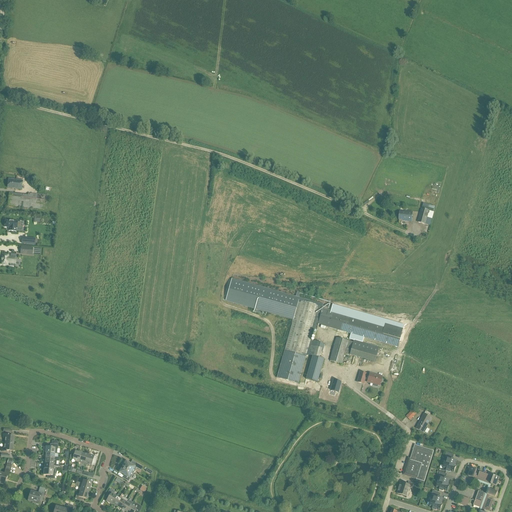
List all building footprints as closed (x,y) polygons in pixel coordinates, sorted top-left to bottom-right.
[(385,178),(426,184),(428,174),(386,167),(385,178)] [(442,175),(433,173),(430,186),(432,187),(431,192),(438,194),(442,175)] [(23,178),(9,177),(8,186),(22,187),(23,178)] [(420,198),(422,188),(390,183),(388,193),(420,198)] [(29,191),(28,193),(10,191),(8,203),(44,207),(45,194),(38,194),(38,192),(29,191)] [(417,222),(426,225),(430,226),(434,213),(421,209),(417,222)] [(403,221),(412,222),(412,213),(406,212),(405,213),(400,212),(399,220),(403,221)] [(21,229),(22,222),(18,222),(5,220),(5,227),(9,228),(9,229),(9,230),(9,231),(10,231),(12,231),(16,232),(16,229),(21,229)] [(17,257),(3,256),(3,265),(16,267),(17,257)] [(293,320),(299,298),(298,297),(295,297),(232,279),(226,301),(292,320),(293,320)] [(278,374),(277,378),(296,383),(298,375),(300,375),(306,355),(311,356),(320,359),(320,358),(324,346),(310,342),(319,311),(322,311),(322,310),(321,309),(322,307),(322,306),(322,304),(323,305),(323,304),(299,298),(293,320),(285,351),(278,374)] [(321,326),(397,346),(402,329),(326,308),(325,310),(322,310),(318,324),(321,325),(321,326)] [(334,347),(330,361),(342,365),(344,355),(349,356),(350,355),(353,343),(348,341),(348,342),(336,338),(334,347)] [(320,358),(320,359),(311,356),(305,379),(317,382),(324,359),(320,358)] [(344,380),(348,374),(342,370),(339,377),(344,380)] [(360,372),(357,382),(363,384),(365,378),(368,379),(367,382),(373,384),(372,386),(377,387),(378,385),(379,386),(380,384),(381,383),(382,380),(381,379),(382,377),(369,373),(368,377),(366,376),(366,374),(360,372)] [(338,393),(341,382),(333,380),(330,390),(338,393)] [(406,417),(410,421),(417,414),(413,410),(406,417)] [(416,429),(423,433),(431,419),(424,415),(416,429)] [(5,443),(14,444),(14,437),(9,436),(9,435),(3,435),(3,438),(5,438),(5,443)] [(13,452),(14,444),(5,443),(4,449),(2,448),(1,452),(7,452),(7,451),(13,452)] [(45,453),(55,454),(55,451),(57,451),(58,445),(52,444),(51,447),(46,447),(44,447),(44,452),(45,452),(45,453)] [(410,461),(408,460),(403,475),(411,478),(411,475),(417,477),(416,480),(424,482),(433,455),(414,449),(410,461)] [(79,462),(82,452),(79,451),(79,452),(75,451),(74,453),(72,452),(70,458),(75,460),(75,461),(79,462)] [(85,464),(88,454),(85,453),(85,454),(82,453),(82,452),(79,462),(85,464)] [(454,455),(447,453),(445,457),(446,458),(443,468),(447,470),(446,471),(450,473),(450,471),(454,472),(456,467),(455,466),(457,461),(452,459),(454,455)] [(88,454),(85,464),(89,465),(89,464),(94,466),(97,457),(94,456),(91,456),(91,455),(88,454)] [(123,467),(134,473),(135,472),(135,471),(136,470),(137,468),(139,469),(141,466),(133,461),(131,465),(128,462),(126,461),(125,461),(124,462),(124,463),(124,464),(124,465),(123,467)] [(7,463),(4,474),(0,472),(0,484),(4,486),(7,475),(11,464),(7,463)] [(133,474),(134,473),(123,467),(122,469),(121,469),(120,469),(120,470),(119,471),(119,472),(121,474),(122,473),(125,475),(123,479),(129,482),(132,476),(133,475),(133,474)] [(471,468),(468,477),(477,480),(476,482),(488,486),(485,494),(479,491),(473,506),(479,508),(477,511),(484,511),(485,510),(490,511),(494,501),(489,499),(490,496),(496,498),(498,492),(490,489),(491,485),(497,487),(500,478),(494,476),(492,482),(489,481),(490,476),(480,472),(478,477),(475,476),(477,470),(471,468)] [(44,469),(43,475),(49,476),(49,479),(55,479),(56,470),(53,470),(44,469)] [(447,474),(440,472),(438,476),(439,477),(436,487),(440,489),(439,490),(443,492),(443,490),(447,492),(449,486),(448,485),(450,480),(445,478),(447,474)] [(82,486),(90,488),(92,483),(83,480),(82,486)] [(408,485),(401,483),(400,486),(398,491),(397,494),(407,497),(409,488),(413,489),(414,484),(409,482),(408,485)] [(40,487),(38,494),(31,492),(28,501),(33,503),(38,505),(40,501),(42,501),(43,495),(46,496),(47,489),(40,487)] [(112,505),(117,496),(113,495),(115,492),(110,489),(106,495),(109,496),(106,501),(107,502),(109,504),(110,503),(112,505)] [(88,494),(89,494),(80,491),(79,494),(77,494),(75,500),(81,501),(82,498),(87,500),(87,499),(88,499),(89,495),(88,494)] [(440,494),(433,491),(431,495),(433,496),(429,507),(433,508),(432,509),(436,511),(437,509),(440,511),(442,505),(441,504),(443,499),(439,497),(440,494)] [(117,507),(123,497),(124,495),(122,494),(120,498),(117,496),(112,505),(112,504),(117,507)] [(470,500),(461,496),(458,504),(468,507),(470,500)] [(122,510),(128,500),(123,497),(117,507),(122,510)] [(128,500),(122,510),(124,511),(127,511),(131,505),(133,503),(130,501),(131,499),(129,498),(128,500)]
